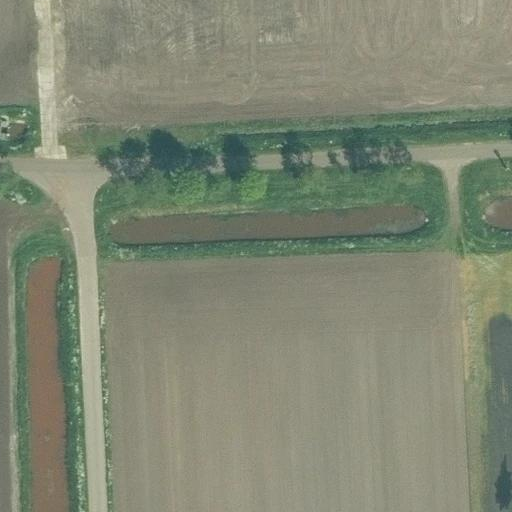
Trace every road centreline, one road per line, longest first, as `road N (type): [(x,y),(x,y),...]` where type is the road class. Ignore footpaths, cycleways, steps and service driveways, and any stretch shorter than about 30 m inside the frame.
road 1 (unclassified): [(79,167),(511,148)]
road 2 (unclassified): [(79,167),(97,511)]
